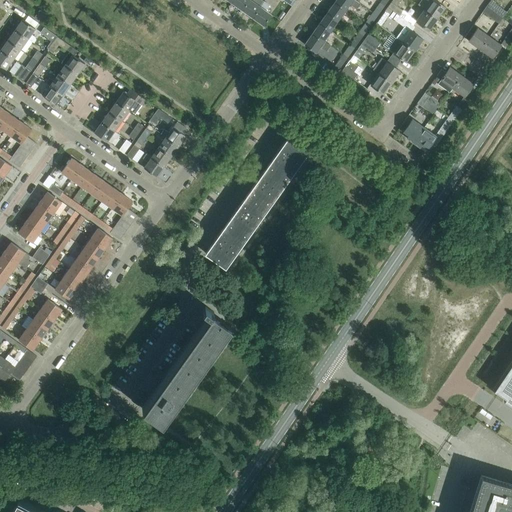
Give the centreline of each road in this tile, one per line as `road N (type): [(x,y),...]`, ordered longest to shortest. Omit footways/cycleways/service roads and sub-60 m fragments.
road 1 (secondary): [(222,511),(511,89)]
road 2 (residential): [(12,420),(36,432),(101,428),(180,317),(200,233),(308,83)]
road 3 (residential): [(11,414),(166,200)]
road 4 (residential): [(166,200),(269,55)]
road 5 (residential): [(380,129),(477,0)]
road 6 (residential): [(90,511),(20,471),(12,420)]
road 7 (residential): [(166,200),(65,129)]
